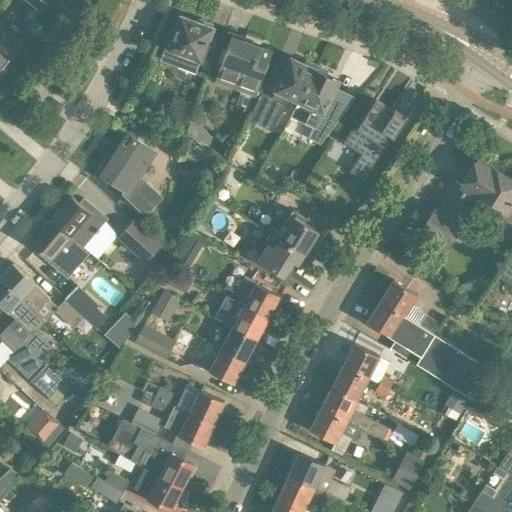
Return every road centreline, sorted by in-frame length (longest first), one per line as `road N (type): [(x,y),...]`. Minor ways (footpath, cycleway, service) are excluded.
road 1 (residential): [(231,511),(325,321),(466,93)]
road 2 (residential): [(0,228),(62,153),(152,0)]
road 3 (residential): [(267,0),(394,45),(466,93)]
